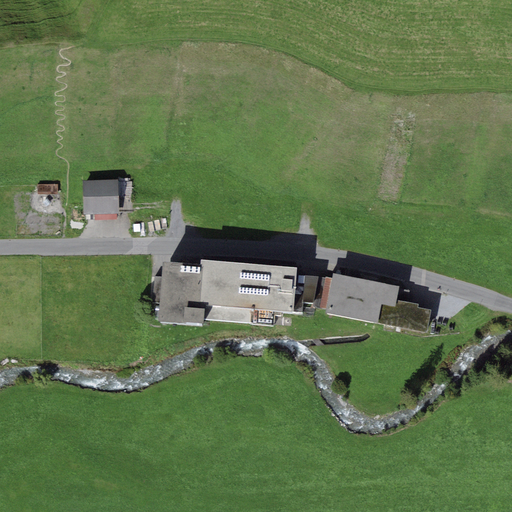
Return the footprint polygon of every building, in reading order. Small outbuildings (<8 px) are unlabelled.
[(118,179),(83,181),(84,215),(119,213),(118,179)] [(57,185),(38,185),(38,194),(58,193),(57,185)] [(4,209),(3,226),(13,227),(15,210),(4,209)] [(318,277),(296,275),(297,268),(201,260),(200,264),(163,261),(162,278),(155,277),(153,303),(159,303),(158,316),(158,320),(196,323),(203,323),(203,320),(273,326),(274,315),(283,316),(284,311),(301,313),(302,302),(313,302),(318,277)] [(418,304),(396,300),(399,286),(333,273),(331,279),(325,309),(324,312),(426,333),(431,311),(417,308),(418,304)] [(320,308),(325,309),(331,279),(326,278),(320,308)]
